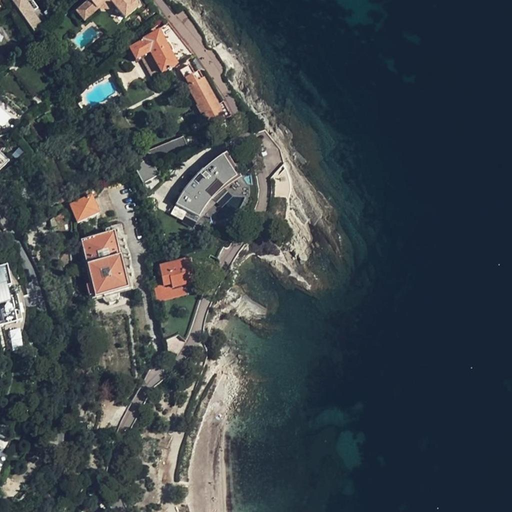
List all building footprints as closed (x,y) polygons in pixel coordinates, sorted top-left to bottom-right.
[(16,0),(12,3),(15,7),(34,32),(43,26),(25,1),(22,2),(20,0),(16,0)] [(58,0),(55,0),(51,4),(56,11),(63,5),(58,0)] [(89,0),(86,3),(94,13),(98,10),(95,6),(101,0),(108,0),(117,10),(125,18),(136,9),(136,5),(134,2),(131,2),(129,0),(89,0)] [(101,0),(95,6),(98,10),(117,10),(108,0),(101,0)] [(84,21),(94,13),(86,3),(76,12),(84,21)] [(45,15),(50,20),(54,17),(50,11),(45,15)] [(178,64),(178,66),(191,59),(195,57),(169,22),(158,31),(144,40),(143,42),(130,49),(137,61),(142,59),(149,54),(161,74),(178,64)] [(17,48),(21,54),(32,44),(29,40),(17,48)] [(161,74),(149,54),(142,59),(153,78),(161,74)] [(204,83),(191,59),(178,66),(176,67),(184,81),(185,80),(189,86),(187,87),(198,106),(199,105),(206,117),(208,116),(214,126),(225,119),(218,106),(217,107),(204,84),(204,83)] [(78,105),(79,104),(76,100),(66,108),(75,120),(85,113),(82,109),(81,109),(80,108),(78,110),(76,108),(78,106),(78,105)] [(218,106),(225,119),(230,117),(223,103),(218,106)] [(166,144),(145,155),(147,159),(149,158),(152,157),(156,163),(188,147),(184,141),(168,149),(166,144)] [(132,156),(136,165),(147,159),(145,155),(142,151),(132,156)] [(150,196),(166,181),(155,170),(149,158),(147,159),(136,165),(134,166),(150,196)] [(187,190),(177,206),(199,219),(206,209),(212,200),(229,184),(237,179),(222,158),(210,166),(198,177),(187,190)] [(92,189),(68,203),(77,223),(98,214),(90,196),(94,194),(92,189)] [(68,216),(65,211),(49,221),(52,227),(57,226),(57,223),(68,216)] [(91,286),(86,287),(88,297),(94,296),(95,300),(104,298),(109,303),(115,303),(119,298),(119,295),(127,293),(124,282),(115,241),(114,236),(81,243),(91,286)] [(124,282),(134,280),(125,239),(115,241),(124,282)] [(212,241),(205,252),(216,259),(223,248),(212,241)] [(162,276),(163,281),(164,287),(165,287),(172,285),(173,289),(194,284),(196,282),(197,278),(196,274),(194,271),(191,260),(158,268),(160,277),(162,276)] [(0,328),(23,324),(18,301),(13,302),(11,291),(15,291),(10,269),(0,270),(0,328)] [(164,287),(163,281),(154,283),(158,302),(168,300),(165,287),(164,287)] [(0,435),(0,446),(3,449),(9,441),(0,435)]
